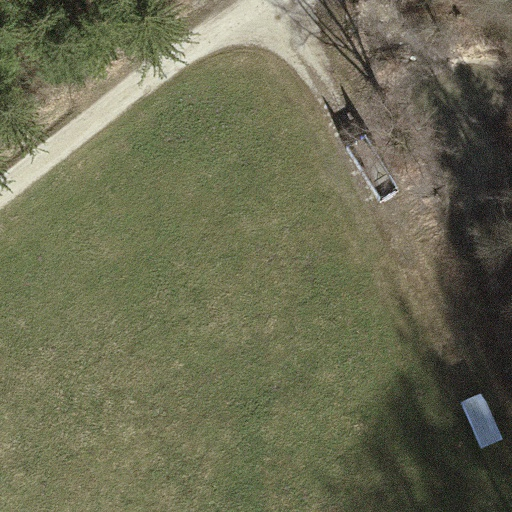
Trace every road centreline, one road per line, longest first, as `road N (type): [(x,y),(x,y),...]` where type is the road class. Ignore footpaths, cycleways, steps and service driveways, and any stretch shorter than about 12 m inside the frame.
road 1 (track): [(272,0),(505,454),(505,501)]
road 2 (track): [(0,203),(269,0)]
